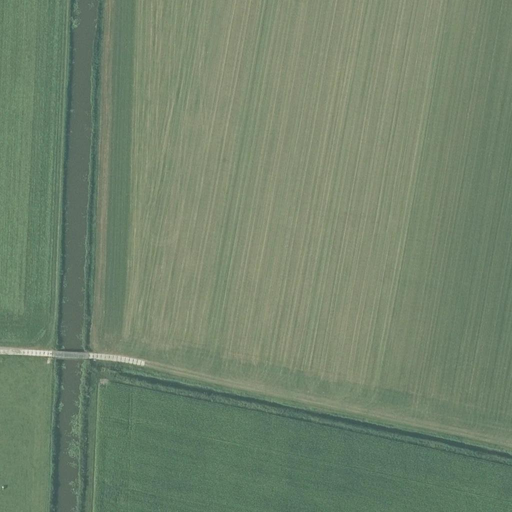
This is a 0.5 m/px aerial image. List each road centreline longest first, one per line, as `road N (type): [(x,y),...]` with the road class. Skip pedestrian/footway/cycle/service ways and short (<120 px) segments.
road 1 (track): [(103,357),(94,511)]
road 2 (track): [(143,361),(0,350)]
